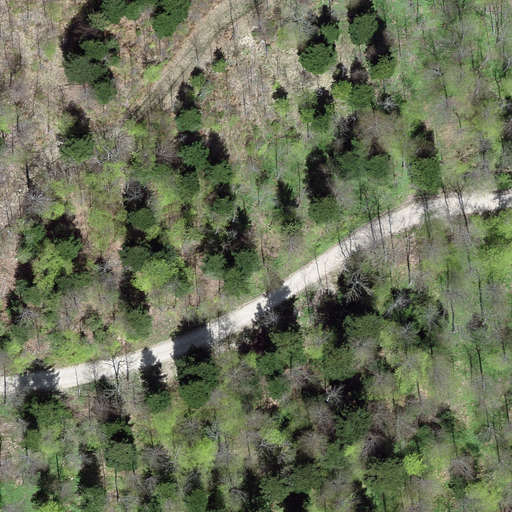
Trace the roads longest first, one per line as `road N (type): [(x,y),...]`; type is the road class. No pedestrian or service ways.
road 1 (track): [(511,196),(404,215),(256,308),(176,347),(102,370),(0,383)]
road 2 (track): [(0,220),(25,169),(50,151),(111,137),(161,90),(208,23),(242,0)]
